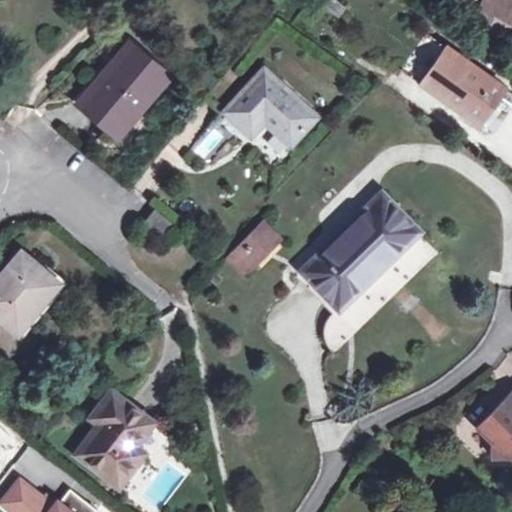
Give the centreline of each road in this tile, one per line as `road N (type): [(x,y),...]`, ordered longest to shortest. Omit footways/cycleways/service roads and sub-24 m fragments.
road 1 (residential): [(239,511),(181,271),(28,165)]
road 2 (residential): [(310,511),(364,432),(500,354),(511,329)]
